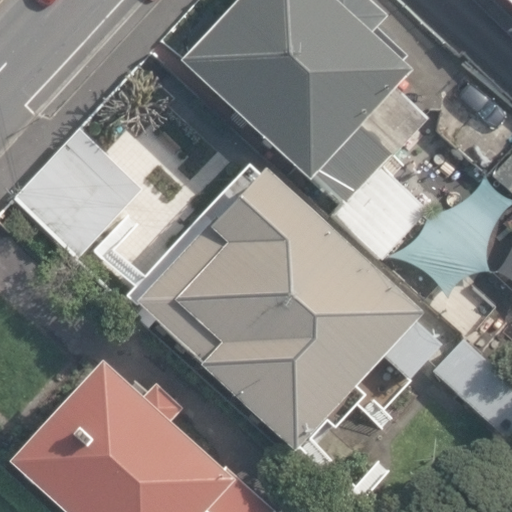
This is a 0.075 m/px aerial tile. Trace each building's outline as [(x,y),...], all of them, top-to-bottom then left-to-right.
[(178,48),(163,64),(291,184),(297,178),(330,209),(325,215),(376,262),(424,210),(377,168),(430,110),(393,77),(399,69),(385,56),(394,46),(366,24),(370,21),(345,0),(221,0),(204,19),(195,18),(180,35),(178,48)] [(511,0),(501,0),(511,10),(511,0)] [(74,131),(7,203),(70,263),(137,190),(74,131)] [(399,314),(236,164),(113,298),(184,364),(180,368),(274,458),(371,356),(397,382),(429,347),(396,317),(399,314)] [(83,364),(0,455),(0,470),(46,511),(263,511),(216,468),(207,477),(156,429),(175,409),(147,386),(129,407),(83,364)]
